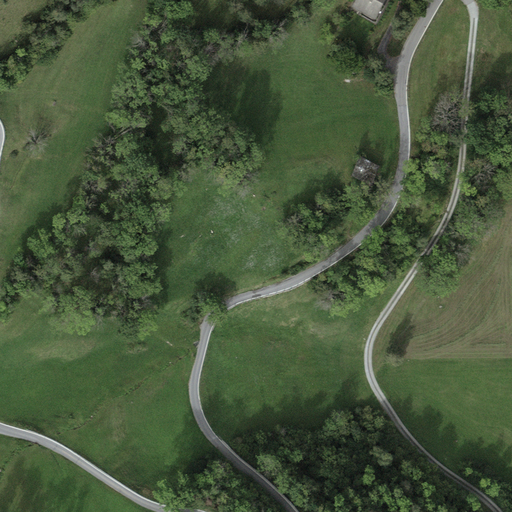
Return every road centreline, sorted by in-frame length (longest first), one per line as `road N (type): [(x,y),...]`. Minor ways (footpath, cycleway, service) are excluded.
road 1 (tertiary): [(292,511),(200,419),(194,380),(209,318),(221,304),(338,255),(398,192),(406,165),(402,67),(436,0)]
road 2 (unclassified): [(470,0),(460,176),(369,341),(371,385),(495,511)]
road 3 (tertiary): [(0,428),(47,441),(170,511)]
